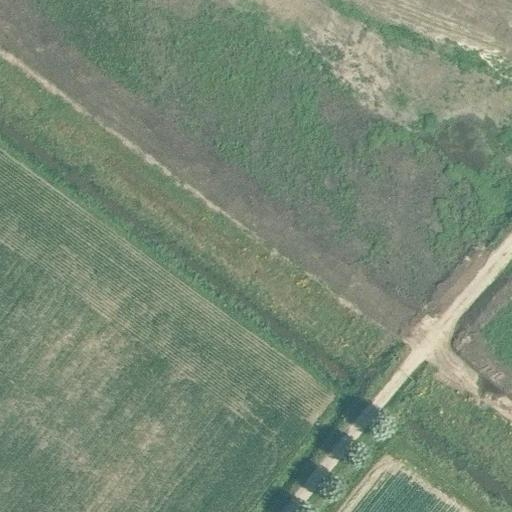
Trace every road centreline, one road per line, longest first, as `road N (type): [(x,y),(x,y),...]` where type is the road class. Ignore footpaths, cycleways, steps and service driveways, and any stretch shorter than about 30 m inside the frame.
road 1 (unclassified): [(292,511),(424,347)]
road 2 (track): [(424,347),(449,348),(451,326),(471,294),(511,253)]
